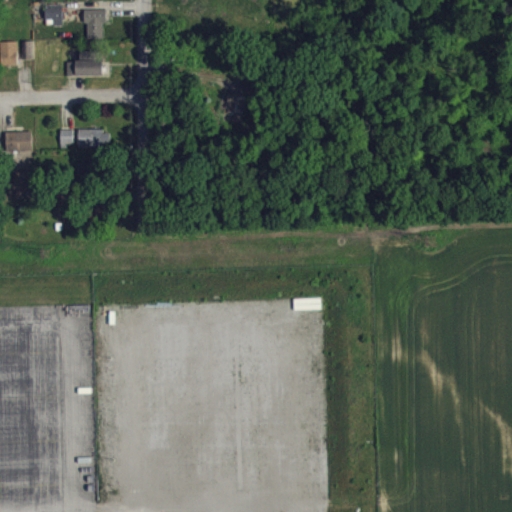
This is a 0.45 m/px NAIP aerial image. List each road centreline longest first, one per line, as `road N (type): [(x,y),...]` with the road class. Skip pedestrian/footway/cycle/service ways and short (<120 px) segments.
road 1 (residential): [(147,0),(152,214)]
road 2 (residential): [(149,94),(0,96)]
